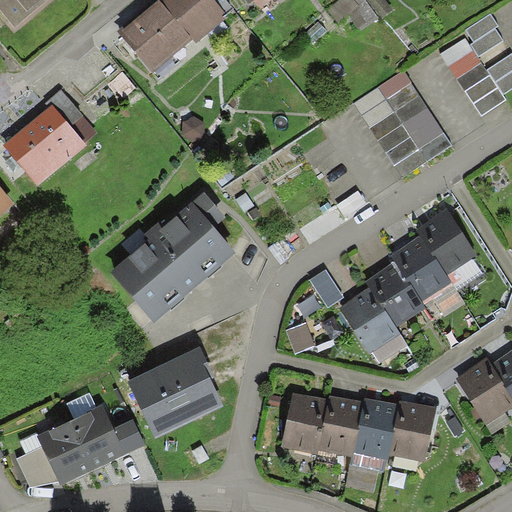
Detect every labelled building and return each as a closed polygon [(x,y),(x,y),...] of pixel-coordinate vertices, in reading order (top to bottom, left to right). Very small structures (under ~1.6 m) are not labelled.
[(27,0),(0,0),(0,4),(9,15),(27,0)] [(190,33),(205,21),(187,0),(146,0),(116,25),(147,63),(188,30),(190,33)] [(226,0),(187,0),(205,21),(228,2),(226,0)] [(393,10),(384,0),(365,0),(383,19),(393,10)] [(461,29),(436,46),(480,113),(508,94),(504,87),(511,81),(511,47),(510,44),(485,60),(478,50),(503,34),(495,22),(499,20),(490,6),(466,22),(473,31),(466,36),(461,29)] [(321,23),(305,36),(313,45),(329,32),(321,23)] [(376,78),(426,155),(451,139),(400,62),(376,78)] [(426,155),(376,78),(351,94),(401,171),(426,155)] [(46,95),(51,101),(67,120),(81,109),(59,83),(46,95)] [(80,135),(67,120),(51,101),(4,141),(33,175),(80,135)] [(356,183),(334,197),(343,210),(365,196),(356,183)] [(250,199),(240,186),(229,194),(239,208),(250,199)] [(203,200),(113,275),(149,319),(227,254),(207,230),(219,220),(203,200)] [(421,232),(443,266),(473,247),(446,205),(416,225),(421,232)] [(395,257),(417,291),(447,272),(443,266),(421,232),(391,251),(395,257)] [(394,319),(411,308),(423,300),(417,291),(395,257),(366,276),(371,283),(394,319)] [(371,283),(340,302),(366,342),(372,339),(395,324),(396,323),(394,319),(371,283)] [(395,324),(405,340),(424,328),(411,308),(394,319),(396,323),(395,324)] [(395,324),(372,339),(382,355),(405,340),(395,324)] [(291,334),(298,356),(318,350),(311,328),(291,334)] [(511,352),(493,364),(511,394),(511,395),(511,352)] [(199,355),(139,381),(161,431),(221,405),(199,355)] [(489,358),(458,377),(480,412),(511,394),(493,364),(489,358)] [(327,396),(292,389),(283,438),(317,445),(318,441),(327,396)] [(327,396),(318,441),(353,448),(353,444),(362,399),(327,393),(327,396)] [(362,399),(353,444),(387,450),(388,443),(396,402),(362,396),(362,399)] [(396,402),(388,443),(424,450),(432,404),(397,397),(396,402)] [(92,464),(123,450),(104,410),(73,425),(92,464)] [(61,479),(92,464),(73,425),(43,440),(61,479)] [(208,441),(185,454),(194,469),(216,455),(208,441)]
